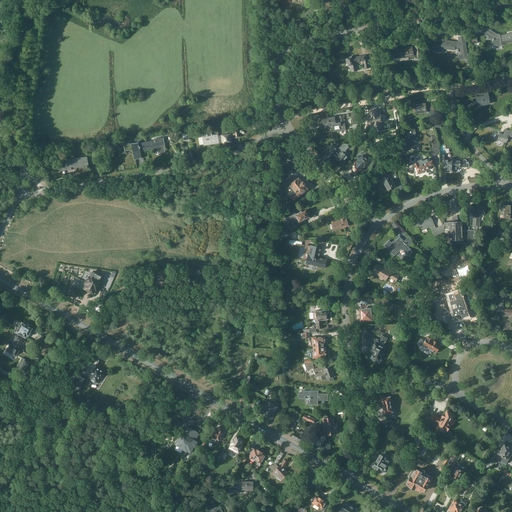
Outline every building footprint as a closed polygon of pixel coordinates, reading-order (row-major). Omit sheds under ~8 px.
[(495,33),(487,27),(483,33),(484,31),(489,34),(487,36),(493,39),(492,40),(492,41),(491,43),(491,42),(494,44),(494,45),(498,45),(498,46),(498,45),(501,45),(502,45),(501,44),(511,41),(511,32),(506,34),(506,35),(500,36),(500,34),(497,34),(495,33)] [(459,40),(460,41),(461,42),(458,42),(457,42),(456,42),(455,42),(443,40),(442,45),(433,44),(432,50),(441,52),(442,48),(454,50),(454,48),(456,48),(457,48),(458,48),(459,48),(460,47),(461,55),(458,56),(459,59),(466,58),(466,61),(469,60),(468,58),(467,58),(466,52),(465,43),(464,36),(458,37),(459,40)] [(398,52),(398,53),(393,54),(394,59),(400,58),(400,59),(404,58),(413,56),(412,47),(398,49),(398,52)] [(350,58),(345,59),(346,66),(351,65),(352,72),(356,71),(355,62),(363,61),(365,69),(369,68),(367,55),(362,56),(354,58),(354,56),(350,57),(350,58)] [(489,104),(487,94),(484,94),(484,96),(476,98),(478,106),(479,105),(479,108),(485,107),(485,104),(489,104)] [(426,111),(434,110),(433,104),(425,105),(425,104),(415,105),(416,113),(426,112),(426,111)] [(370,114),(366,115),(366,117),(367,125),(372,124),(373,129),(381,128),(380,123),(381,123),(381,120),(380,115),(378,115),(378,110),(377,110),(370,111),(370,114)] [(334,117),(331,118),(333,127),(334,131),(335,131),(337,132),(346,130),(343,115),(339,116),(339,119),(335,120),(334,117)] [(322,118),(311,120),(312,121),(312,126),(318,125),(317,123),(320,122),(321,129),(325,128),(333,127),(331,118),(331,116),(322,118)] [(402,148),(396,156),(399,163),(403,161),(401,156),(405,151),(407,148),(408,149),(416,149),(418,149),(418,145),(414,145),(414,136),(415,136),(414,129),(411,129),(409,129),(403,130),(402,130),(405,142),(405,145),(402,148)] [(506,143),(507,140),(510,131),(505,129),(503,134),(500,133),(497,139),(506,143)] [(235,133),(218,136),(219,143),(223,142),(223,144),(232,142),(231,136),(235,136),(235,137),(239,136),(238,130),(234,130),(235,133)] [(213,144),(219,143),(218,136),(218,134),(212,135),(211,132),(206,133),(207,136),(202,137),(204,145),(213,144)] [(147,150),(147,151),(159,148),(162,153),(165,153),(166,153),(165,149),(166,148),(165,148),(164,138),(154,139),(155,142),(151,143),(151,141),(146,142),(146,144),(147,150)] [(147,150),(146,144),(141,144),(140,142),(138,143),(138,142),(137,142),(129,144),(129,143),(123,144),(123,145),(123,148),(124,148),(125,151),(134,149),(135,159),(140,159),(141,158),(142,158),(140,151),(147,150)] [(340,152),(337,156),(343,163),(345,161),(348,158),(345,155),(347,153),(345,151),(349,147),(347,146),(348,145),(343,144),(339,148),(342,152),(341,153),(340,152)] [(357,161),(350,168),(356,174),(361,169),(360,169),(364,165),(364,166),(369,161),(363,155),(358,160),(359,160),(358,162),(357,161)] [(442,156),(442,162),(446,162),(446,167),(445,167),(445,169),(446,169),(446,170),(456,170),(456,167),(459,167),(462,167),(462,160),(459,160),(459,161),(446,161),(446,156),(442,156)] [(87,157),(71,160),(66,161),(62,168),(65,170),(71,169),(71,170),(72,170),(71,168),(73,168),(88,166),(87,157)] [(417,162),(413,164),(417,174),(417,173),(418,173),(418,174),(419,174),(420,174),(421,174),(421,173),(421,172),(422,172),(421,171),(430,168),(429,166),(433,165),(432,161),(430,162),(429,159),(427,160),(427,159),(421,161),(421,160),(417,161),(417,162)] [(384,170),(380,172),(383,178),(381,179),(388,191),(395,186),(391,180),(398,177),(394,171),(388,175),(387,176),(384,170)] [(292,182),(291,182),(289,183),(289,184),(288,185),(289,187),(288,188),(286,185),(282,189),(284,191),(284,190),(286,192),(289,190),(292,193),(291,194),(290,193),(289,193),(288,193),(285,195),(288,198),(286,200),(290,204),(294,200),(295,201),(296,200),(296,198),(297,198),(298,198),(299,197),(299,196),(303,192),(305,195),(309,191),(307,189),(304,185),(305,185),(303,182),(302,183),(298,179),(297,177),(294,179),(295,181),(293,183),(292,182)] [(500,205),(500,212),(503,212),(503,218),(511,218),(511,211),(510,212),(510,209),(510,205),(507,205),(500,205)] [(473,213),(472,227),(479,227),(480,213),(484,214),(485,207),(474,206),(473,213)] [(301,211),(295,214),(294,212),(289,215),(292,222),(295,221),(297,223),(299,222),(310,217),(308,215),(309,213),(308,212),(307,211),(306,209),(301,212),(301,211)] [(333,230),(336,229),(342,228),(342,227),(348,226),(346,219),(340,221),(339,219),(337,220),(337,221),(335,222),(334,218),(331,214),(323,218),(326,222),(331,220),(332,222),(331,222),(333,230)] [(445,231),(444,224),(436,228),(434,225),(432,221),(433,220),(432,219),(432,220),(431,217),(422,220),(423,222),(421,223),(420,221),(413,224),(414,228),(419,226),(420,227),(420,228),(422,231),(430,227),(432,230),(434,236),(445,231)] [(461,222),(444,223),(445,237),(449,237),(450,240),(450,244),(462,243),(463,243),(464,243),(464,240),(462,240),(461,222)] [(281,231),(283,237),(286,236),(289,234),(290,234),(287,228),(281,231)] [(464,243),(463,243),(463,250),(467,250),(467,248),(477,248),(476,242),(476,240),(477,240),(477,231),(474,230),(467,230),(467,243),(466,243),(464,243)] [(389,240),(384,245),(394,256),(402,249),(409,256),(413,252),(409,247),(414,242),(409,238),(404,243),(402,241),(403,240),(401,238),(393,245),(391,243),(392,243),(389,240)] [(306,263),(306,264),(320,267),(324,268),(326,259),(323,258),(322,259),(320,259),(320,258),(319,258),(322,248),(311,246),(310,249),(311,249),(309,254),(308,254),(306,263)] [(387,269),(378,264),(373,272),(380,276),(381,276),(384,277),(383,279),(386,281),(388,277),(396,281),(399,276),(391,271),(390,272),(387,270),(387,269)] [(471,273),(468,265),(461,267),(464,275),(471,273)] [(89,277),(86,284),(87,284),(84,289),(87,290),(86,292),(90,294),(91,292),(93,294),(95,289),(96,290),(100,283),(99,282),(103,276),(94,271),(90,277),(89,277)] [(415,283),(408,285),(411,292),(411,291),(413,291),(414,293),(416,292),(416,290),(418,289),(415,283)] [(79,291),(73,287),(69,293),(76,297),(79,291)] [(460,291),(449,294),(451,300),(450,301),(456,320),(462,318),(461,315),(462,315),(464,319),(471,317),(465,296),(462,297),(460,291)] [(511,317),(511,308),(505,308),(505,299),(499,298),(499,305),(501,305),(500,315),(508,316),(508,315),(510,315),(510,317),(511,317)] [(372,321),(371,308),(367,308),(365,308),(365,309),(360,309),(360,321),(372,321)] [(315,319),(316,319),(316,324),(312,324),(312,329),(316,328),(316,329),(323,329),(323,324),(322,324),(322,320),(326,320),(326,310),(314,311),(313,312),(314,318),(315,319)] [(416,320),(413,326),(421,331),(424,325),(416,320)] [(18,333),(24,336),(24,337),(25,338),(27,335),(28,336),(29,335),(30,336),(31,334),(30,333),(32,328),(22,322),(19,327),(18,326),(17,327),(15,330),(15,332),(18,333)] [(18,348),(18,347),(19,345),(19,346),(23,340),(22,339),(24,337),(24,336),(18,333),(16,336),(14,339),(13,340),(12,341),(12,343),(11,345),(18,348)] [(368,334),(365,340),(371,343),(374,344),(370,352),(374,354),(372,358),(373,358),(373,360),(376,361),(377,360),(378,361),(381,356),(379,355),(381,351),(383,352),(385,347),(384,347),(386,343),(389,337),(382,334),(380,340),(368,334)] [(44,337),(39,335),(35,342),(39,345),(44,337)] [(313,343),(313,348),(323,348),(323,343),(325,342),(325,337),(318,338),(318,339),(316,339),(316,337),(312,338),(312,344),(313,343)] [(422,345),(436,353),(440,346),(439,345),(441,343),(437,341),(436,342),(427,337),(422,345)] [(19,349),(18,348),(11,345),(10,344),(7,351),(9,352),(9,354),(11,355),(13,354),(15,356),(17,352),(18,350),(19,349)] [(325,347),(323,348),(313,348),(314,352),(309,353),(309,354),(309,356),(310,359),(313,358),(317,358),(317,356),(319,356),(319,357),(326,357),(325,347)] [(31,363),(25,359),(19,369),(26,372),(31,363)] [(103,373),(104,372),(102,371),(102,370),(101,370),(100,370),(96,367),(92,374),(91,374),(88,379),(95,384),(99,378),(100,378),(101,376),(102,376),(103,375),(103,373)] [(333,377),(334,376),(330,367),(323,369),(322,367),(319,368),(319,370),(316,371),(316,368),(313,370),(315,374),(316,374),(317,377),(321,376),(321,377),(321,378),(321,379),(322,379),(322,380),(323,380),(324,380),(325,380),(326,380),(327,380),(327,379),(329,378),(330,380),(334,380),(333,377)] [(73,371),(67,368),(63,376),(71,381),(74,376),(71,374),(73,371)] [(80,388),(86,378),(80,375),(74,385),(80,388)] [(328,394),(317,393),(317,394),(315,394),(315,391),(310,390),(310,391),(303,391),(303,394),(299,394),(298,398),(305,399),(305,396),(310,396),(310,404),(318,405),(318,400),(327,401),(328,394)] [(60,406),(63,401),(52,395),(49,400),(60,406)] [(384,409),(385,415),(390,414),(390,412),(392,412),(392,408),(393,407),(392,401),(391,401),(390,397),(388,398),(387,396),(382,396),(383,402),(382,403),(382,405),(383,405),(383,407),(383,409),(384,409)] [(260,412),(272,419),(278,409),(266,402),(260,412)] [(429,419),(427,422),(431,424),(433,422),(434,421),(439,423),(436,428),(437,428),(436,430),(439,432),(440,430),(444,432),(443,433),(444,434),(447,436),(448,436),(449,436),(450,436),(450,435),(451,435),(451,434),(451,433),(451,432),(450,432),(450,431),(447,430),(450,426),(448,425),(449,424),(454,415),(452,414),(450,412),(450,413),(447,411),(445,415),(443,414),(442,416),(443,417),(442,419),(441,419),(440,420),(436,417),(436,416),(432,414),(429,419)] [(290,415),(290,417),(298,421),(300,417),(292,412),(290,415)] [(304,414),(302,418),(312,424),(315,419),(310,416),(309,417),(304,414)] [(336,423),(334,424),(334,423),(333,422),(334,421),(333,417),(332,417),(322,418),(324,428),(321,428),(322,433),(325,433),(325,435),(332,434),(332,435),(334,434),(338,433),(336,433),(336,431),(335,431),(334,424),(336,424),(336,423)] [(392,424),(390,428),(397,433),(400,428),(392,424)] [(221,428),(219,427),(218,430),(216,429),(216,430),(215,431),(214,432),(214,433),(212,436),(213,436),(212,438),(216,440),(217,438),(220,440),(221,438),(222,438),(223,436),(222,435),(225,430),(224,430),(223,429),(222,428),(221,428)] [(178,442),(176,445),(179,447),(180,446),(180,447),(183,449),(193,431),(192,430),(192,431),(188,429),(188,428),(187,428),(183,435),(182,435),(181,434),(181,435),(180,437),(180,438),(178,442)] [(295,432),(292,437),(299,442),(302,437),(302,436),(303,434),(304,433),(301,431),(300,432),(297,430),(295,432)] [(193,431),(183,449),(187,451),(187,450),(188,450),(188,451),(191,453),(193,449),(192,449),(194,445),(194,446),(195,445),(196,443),(196,442),(194,441),(198,433),(197,433),(193,431)] [(239,439),(235,436),(231,444),(232,444),(229,448),(229,449),(231,451),(232,449),(234,450),(234,452),(236,453),(237,452),(238,453),(239,450),(240,450),(241,448),(241,447),(242,445),(241,444),(242,440),(242,439),(240,438),(239,439)] [(494,448),(487,460),(491,463),(495,457),(496,458),(496,459),(498,459),(499,460),(506,464),(511,455),(508,453),(511,447),(509,445),(508,447),(505,444),(500,452),(500,453),(499,453),(497,452),(499,450),(494,448)] [(224,445),(217,458),(220,459),(221,456),(222,456),(227,446),(224,445)] [(254,460),(260,451),(259,450),(258,449),(257,449),(256,448),(256,449),(254,448),(252,450),(248,457),(254,460)] [(254,460),(257,462),(256,465),(259,466),(260,465),(264,457),(265,454),(263,453),(262,452),(261,451),(260,451),(254,460)] [(451,458),(448,462),(454,466),(459,457),(453,453),(453,454),(450,452),(448,456),(451,458)] [(372,464),(373,466),(375,467),(374,468),(374,469),(379,472),(380,471),(380,470),(382,471),(382,472),(383,473),(384,473),(385,473),(385,471),(386,470),(390,472),(395,463),(389,460),(389,461),(384,458),(380,455),(376,462),(375,462),(375,461),(373,462),(372,464)] [(446,458),(440,469),(442,471),(449,460),(446,458)] [(275,465),(268,467),(273,472),(276,476),(277,475),(282,480),(288,474),(288,473),(288,472),(286,471),(285,471),(285,470),(286,470),(284,468),(287,462),(284,460),(281,465),(278,467),(275,464),(275,465)] [(457,467),(451,476),(455,478),(454,480),(457,482),(458,480),(459,479),(460,480),(461,477),(460,477),(463,471),(465,468),(459,464),(457,467)] [(413,468),(408,477),(410,478),(406,484),(407,485),(414,489),(415,486),(423,491),(427,485),(426,485),(428,483),(429,484),(433,477),(431,476),(432,474),(429,472),(428,473),(426,471),(425,473),(424,472),(425,471),(423,469),(422,471),(422,472),(421,471),(421,472),(417,470),(416,470),(413,468)] [(237,486),(229,486),(229,494),(237,494),(237,492),(242,492),(242,490),(253,489),(253,482),(242,482),(237,482),(237,486)] [(326,501),(323,499),(319,497),(315,495),(311,502),(322,508),(321,510),(324,511),(328,505),(325,503),(326,501)] [(456,501),(454,500),(453,502),(451,505),(452,505),(449,509),(449,510),(452,511),(453,511),(454,509),(456,511),(455,511),(460,511),(464,505),(465,505),(466,505),(468,502),(462,499),(460,502),(461,502),(460,503),(458,502),(456,501)] [(221,511),(220,507),(217,509),(214,504),(215,504),(214,500),(213,501),(206,504),(207,507),(209,507),(211,511),(210,511),(221,511)] [(346,503),(345,503),(344,503),(340,511),(339,511),(354,511),(356,509),(353,508),(353,507),(351,506),(350,506),(348,505),(348,504),(346,503)]
